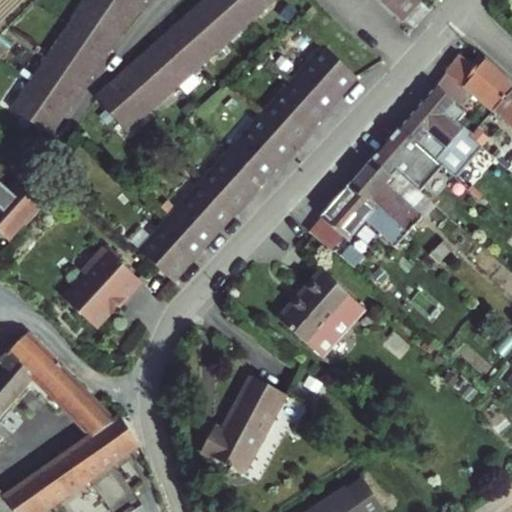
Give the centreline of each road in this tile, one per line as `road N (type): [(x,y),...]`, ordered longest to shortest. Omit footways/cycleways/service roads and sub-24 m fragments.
road 1 (residential): [(178,511),(150,422),(148,381),(160,339),(189,296),(413,63)]
road 2 (residential): [(165,0),(65,126)]
